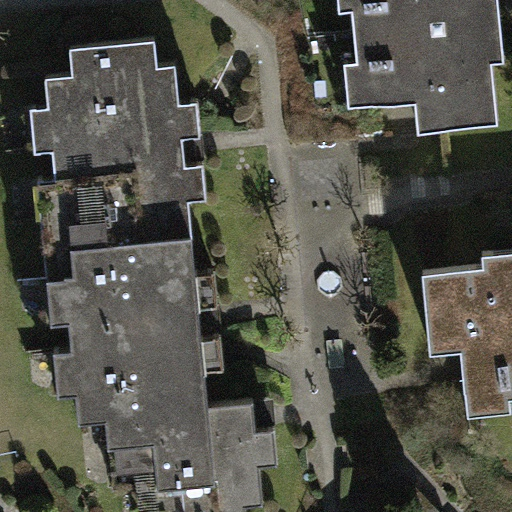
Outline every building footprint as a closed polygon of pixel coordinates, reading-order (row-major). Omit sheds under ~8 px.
[(497,0),(364,0),(365,4),(352,5),(357,59),(370,58),(374,100),(416,96),(419,126),(498,119),(492,58),(503,57),(497,0)] [(41,217),(44,246),(191,233),(175,61),(157,62),(155,36),(70,43),(73,70),(46,73),(59,216),(41,217)] [(79,417),(106,415),(106,410),(208,401),(191,233),(44,246),(47,276),(65,274),(79,417)] [(511,247),(481,251),(483,263),(423,269),(430,348),(461,345),(465,386),(507,382),(508,394),(511,393),(511,247)] [(106,410),(106,415),(109,442),(127,440),(134,511),(160,509),(160,511),(245,511),(244,500),(263,499),(253,396),(208,401),(106,410)]
